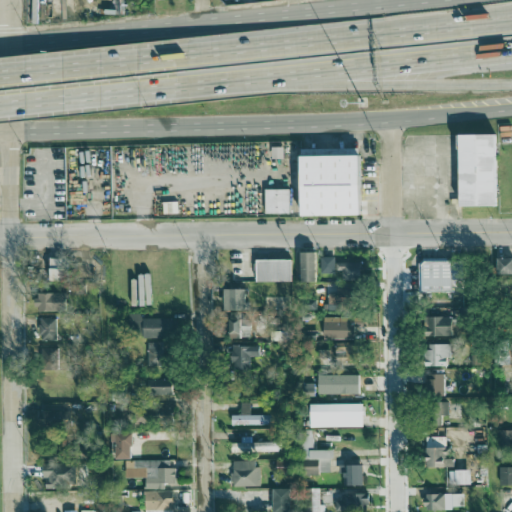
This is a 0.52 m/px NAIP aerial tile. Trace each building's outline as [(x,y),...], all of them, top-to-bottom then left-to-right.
[(460,206),(497,205),(496,132),(459,133),(460,206)] [(301,216),(361,215),(360,147),(300,147),(301,216)] [(265,214),(289,213),(289,188),(264,188),(265,214)] [(301,281),(315,280),(315,250),(300,250),(301,281)] [(333,256),(319,256),(319,269),(334,269),(333,256)] [(49,280),(61,280),(61,257),(49,257),(49,280)] [(497,273),(511,273),(511,257),(497,257),(497,273)] [(291,259),(255,258),(255,281),(291,281),(291,259)] [(418,261),(418,292),(462,291),(461,260),(418,261)] [(341,279),(359,279),(359,261),(335,262),(335,270),(341,270),(341,279)] [(326,293),(327,309),(353,307),(352,286),(335,287),(335,293),(326,293)] [(245,287),(223,287),(223,309),(244,309),(245,287)] [(38,311),(64,311),(63,292),(38,292),(38,311)] [(128,313),(128,332),(141,332),(141,313),(128,313)] [(323,337),(354,338),(354,325),(363,326),(363,317),(323,316),(323,337)] [(452,335),(451,316),(423,316),(424,335),(452,335)] [(143,337),(172,336),(171,317),(142,318),(143,337)] [(55,318),(39,318),(39,340),(56,339),(55,318)] [(147,365),(167,364),(166,341),(146,341),(147,365)] [(334,359),(352,359),(353,342),(335,341),(334,359)] [(449,343),(425,343),(424,365),(448,366),(449,343)] [(258,345),(230,345),(231,369),(249,369),(249,356),(258,356),(258,345)] [(41,369),(56,369),(57,347),(41,347),(41,369)] [(443,394),(443,373),(425,373),(425,393),(443,394)] [(350,375),(314,374),(314,383),(350,384),(350,375)] [(172,394),(172,378),(147,378),(147,394),(172,394)] [(447,401),(429,401),(429,423),(447,423),(447,401)] [(231,425),(273,424),(272,414),(249,414),(249,402),(239,402),(240,414),(230,414),(231,425)] [(363,402),(310,403),(310,426),(364,426),(363,402)] [(133,422),(147,422),(146,408),(133,408),(133,422)] [(39,426),(69,426),(70,411),(40,410),(39,426)] [(312,449),(312,429),(300,429),(301,473),(331,473),(330,449),(312,449)] [(511,429),(496,429),(496,445),(511,445),(511,429)] [(131,432),(112,432),(112,458),(132,458),(131,432)] [(277,451),(276,441),(249,441),(249,436),(240,436),(240,443),(231,443),(231,452),(277,451)] [(446,436),(425,436),(425,466),(452,467),(452,458),(445,458),(446,436)] [(124,477),(144,477),(144,488),(164,488),(164,483),(175,482),(174,467),(169,467),(169,459),(124,460),(124,477)] [(276,469),(288,468),(288,459),(275,460),(276,469)] [(231,460),(231,486),(258,486),(258,460),(231,460)] [(43,486),(72,486),(72,463),(44,463),(43,486)] [(362,464),(338,464),(338,472),(343,472),(343,485),(362,484),(362,464)] [(511,466),(499,466),(499,484),(511,484),(511,466)] [(470,469),(454,469),(455,484),(470,484),(470,469)] [(289,511),(289,487),(272,487),(272,511),(289,511)] [(324,511),(324,504),(319,504),(319,487),(305,487),(305,511),(324,511)] [(143,511),(172,511),(172,491),(144,490),(143,511)] [(424,509),(453,509),(453,493),(424,493),(424,509)]
